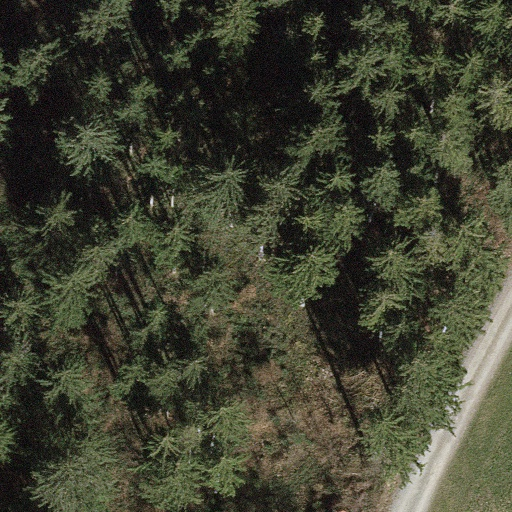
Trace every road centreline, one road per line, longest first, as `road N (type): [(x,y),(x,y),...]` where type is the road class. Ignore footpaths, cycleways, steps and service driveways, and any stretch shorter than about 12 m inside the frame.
road 1 (track): [(416,511),(511,318)]
road 2 (track): [(123,511),(34,363)]
